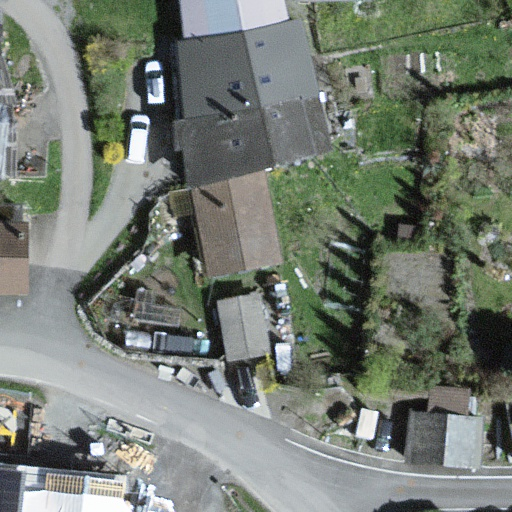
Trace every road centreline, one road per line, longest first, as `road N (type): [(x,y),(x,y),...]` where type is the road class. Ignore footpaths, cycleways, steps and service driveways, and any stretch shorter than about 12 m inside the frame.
road 1 (unclassified): [(41,362),(74,217),(73,94),(49,43),(1,0)]
road 2 (unclassified): [(300,500),(208,427),(144,395),(41,362)]
road 3 (unclassified): [(511,493),(358,484),(300,500)]
